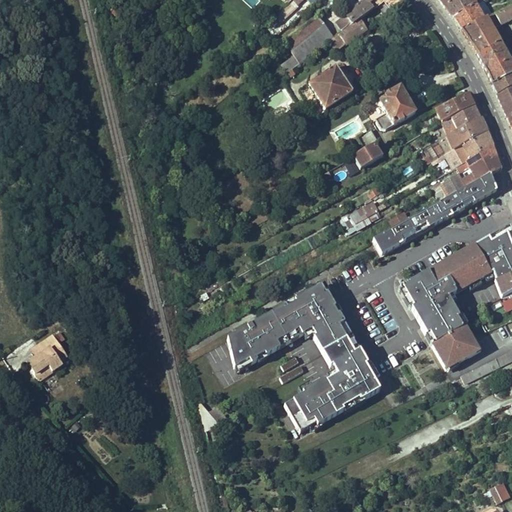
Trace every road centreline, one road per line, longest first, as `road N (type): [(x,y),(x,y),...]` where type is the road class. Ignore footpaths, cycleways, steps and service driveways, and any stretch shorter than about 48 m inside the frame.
road 1 (secondary): [(511,172),(452,42),(420,0)]
road 2 (residential): [(343,297),(370,351),(405,338),(407,327),(378,275)]
road 3 (residential): [(378,275),(438,240),(511,214)]
